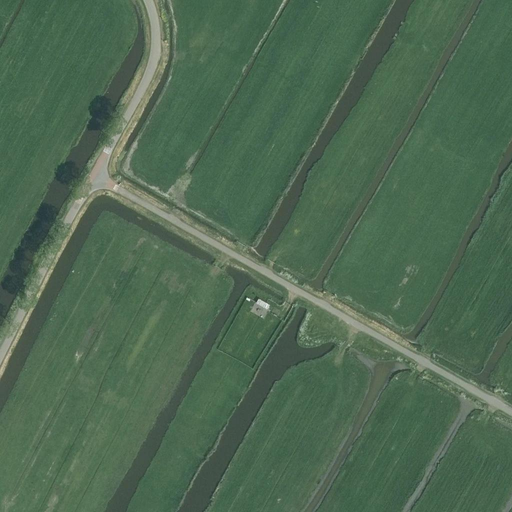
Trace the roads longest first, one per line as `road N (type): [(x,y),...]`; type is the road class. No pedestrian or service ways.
road 1 (unclassified): [(0,357),(142,93),(159,35),(145,0)]
road 2 (track): [(478,39),(323,304)]
